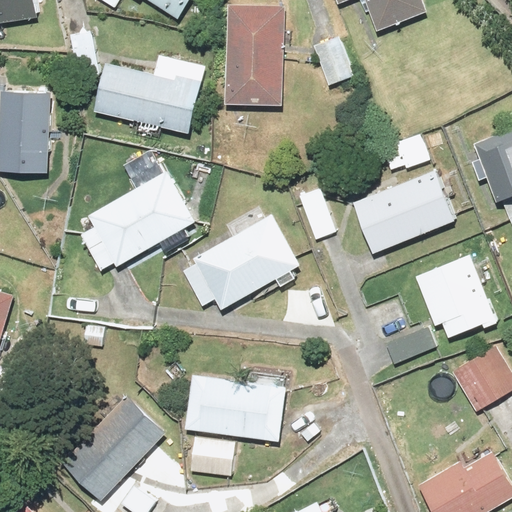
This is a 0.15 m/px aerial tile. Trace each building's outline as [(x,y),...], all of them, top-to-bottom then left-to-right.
[(0,0),(0,21),(40,17),(38,0),(0,0)] [(152,0),(183,20),(196,0),(152,0)] [(430,9),(426,0),(339,0),(341,4),(351,0),(369,0),(380,28),(430,9)] [(287,107),(289,3),(227,2),(226,106),(287,107)] [(218,7),(199,6),(197,35),(217,36),(218,7)] [(94,29),(72,35),(83,81),(105,76),(94,29)] [(345,37),(320,46),(333,85),(358,76),(345,37)] [(110,60),(99,108),(193,131),(204,83),(110,60)] [(55,92),(5,91),(4,171),(53,172),(55,92)] [(511,126),(475,142),(500,202),(511,197),(511,126)] [(386,147),(394,170),(409,164),(411,171),(436,162),(426,133),(386,147)] [(90,214),(120,266),(200,221),(170,169),(90,214)] [(356,201),(376,252),(459,219),(439,169),(356,201)] [(320,176),(306,181),(311,195),(303,198),(320,240),(342,232),(320,176)] [(198,254),(227,308),(306,265),(276,212),(198,254)] [(476,255),(422,276),(446,339),(501,318),(476,255)] [(0,357),(17,296),(0,291),(0,357)] [(114,325),(88,324),(87,346),(113,347),(114,325)] [(392,339),(401,367),(443,353),(434,325),(392,339)] [(511,360),(502,344),(457,371),(481,411),(511,392),(511,360)] [(195,373),(189,427),(286,439),(293,386),(195,373)] [(105,497),(169,432),(129,394),(66,460),(105,497)] [(240,442),(198,438),(195,471),(237,475),(240,442)] [(422,481),(439,511),(489,511),(511,499),(511,477),(497,450),(469,466),(465,457),(422,481)] [(155,511),(163,500),(139,485),(127,505),(137,511),(155,511)] [(37,511),(21,496),(4,511),(37,511)] [(330,511),(323,498),(296,511),(330,511)]
